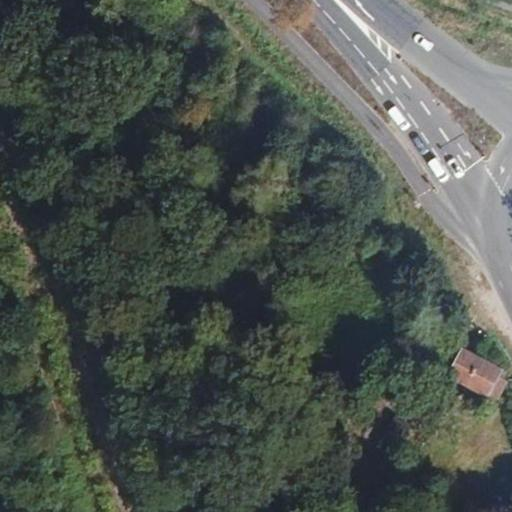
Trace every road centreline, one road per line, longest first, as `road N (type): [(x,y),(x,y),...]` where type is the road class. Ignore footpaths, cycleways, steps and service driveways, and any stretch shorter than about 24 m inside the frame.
road 1 (primary): [(311,0),(393,91),(486,234)]
road 2 (primary): [(501,103),(371,0)]
